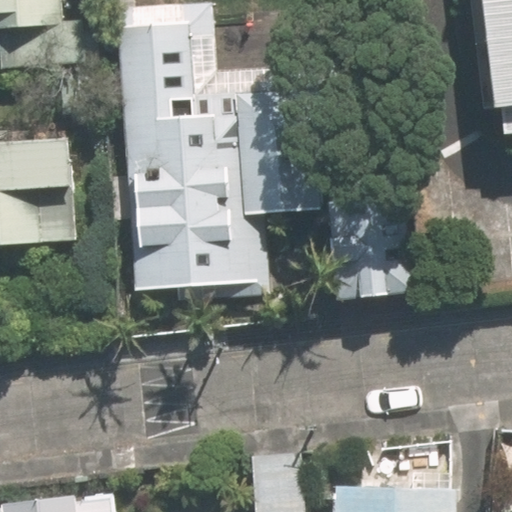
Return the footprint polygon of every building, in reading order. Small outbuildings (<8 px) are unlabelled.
[(0,0),(0,33),(2,69),(72,64),(67,0),(0,0)] [(511,0),(488,0),(501,119),(511,118),(511,0)] [(121,9),(137,288),(177,286),(178,301),(275,296),(271,212),(328,209),(320,62),(219,68),(215,4),(121,9)] [(0,280),(88,278),(83,118),(0,120),(0,280)] [(459,511),(460,488),(337,485),(336,511),(459,511)] [(6,509),(0,510),(0,511),(117,511),(115,495),(80,500),(79,491),(5,501),(6,509)]
